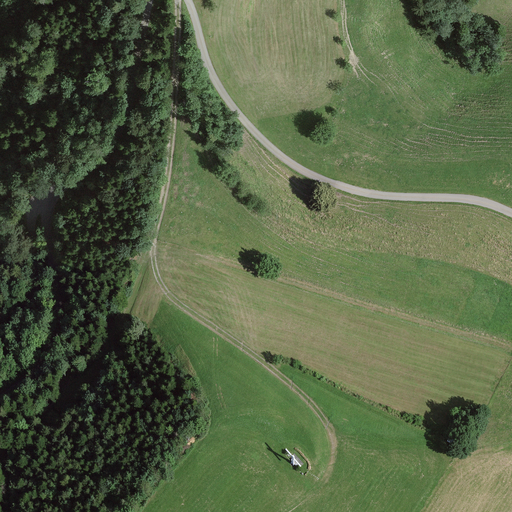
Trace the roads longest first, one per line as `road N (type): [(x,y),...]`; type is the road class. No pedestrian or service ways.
road 1 (track): [(322,481),(333,447),(317,410),(159,281),(152,254),(170,153),(178,0)]
road 2 (unclassified): [(149,0),(124,121),(48,212),(58,290),(48,345),(27,377),(0,396)]
road 3 (track): [(511,212),(363,192),(291,163),(221,91),(187,0)]
road 4 (track): [(0,333),(33,292),(30,218),(36,204),(51,204)]
